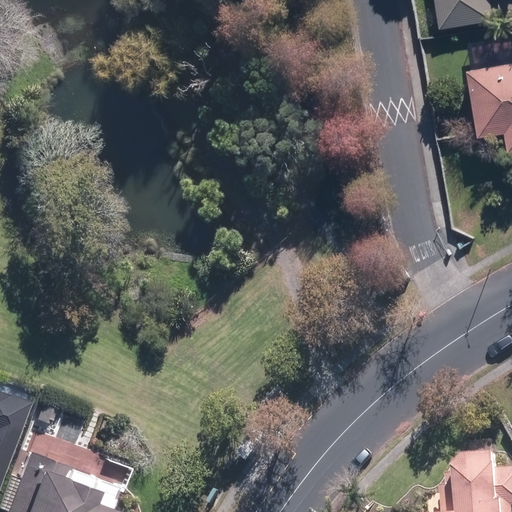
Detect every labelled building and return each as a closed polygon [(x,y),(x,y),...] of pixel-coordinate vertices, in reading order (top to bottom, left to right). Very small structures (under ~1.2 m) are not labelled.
[(441,0),(445,25),(498,20),(496,0),(441,0)] [(511,57),(474,62),(483,135),(511,131),(511,57)] [(0,385),(0,474),(30,397),(0,385)] [(511,511),(511,462),(506,462),(507,445),(468,446),(466,481),(447,481),(445,507),(433,507),(433,511),(511,511)] [(124,481),(69,461),(29,447),(6,511),(117,511),(121,504),(116,503),(124,481)]
